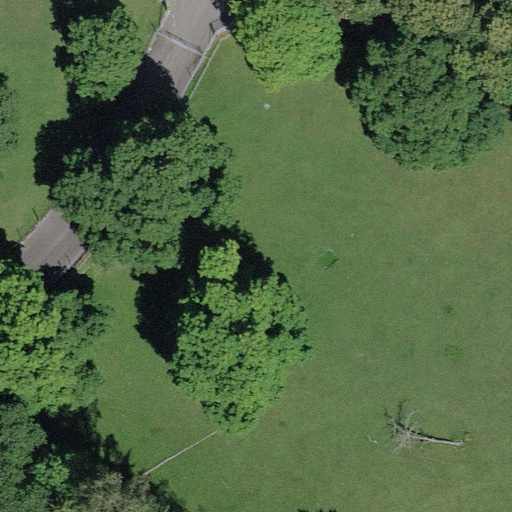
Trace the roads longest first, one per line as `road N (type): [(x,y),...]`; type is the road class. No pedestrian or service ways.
road 1 (residential): [(0,286),(77,203),(204,0)]
road 2 (track): [(283,0),(511,78)]
